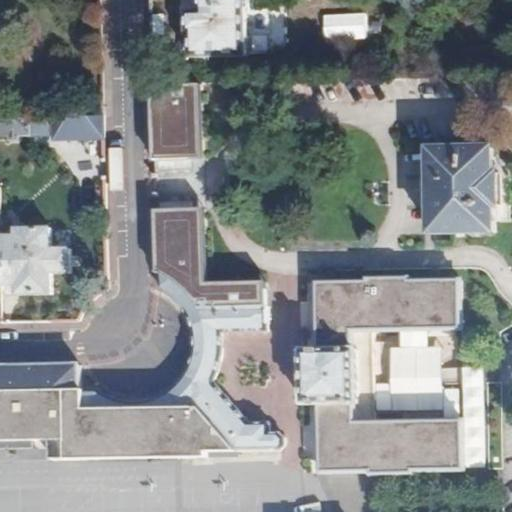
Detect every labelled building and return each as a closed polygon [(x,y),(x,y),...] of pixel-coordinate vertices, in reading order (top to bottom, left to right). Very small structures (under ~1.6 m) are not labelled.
[(194,11),(188,11),(188,35),(193,35),(193,56),(246,55),(245,0),(201,0),(202,3),(194,11)] [(205,83),(158,83),(159,173),(206,172),(205,83)] [(104,118),(55,118),(54,140),(105,138),(104,118)] [(30,119),(0,119),(0,137),(10,137),(10,143),(20,143),(20,137),(30,137),(30,119)] [(508,148),(493,148),(493,126),(431,126),(432,209),(493,208),(493,183),(508,183),(508,148)] [(210,262),(212,207),(161,207),(159,263),(210,262)] [(2,237),(1,286),(18,286),(18,295),(53,295),(53,274),(71,275),(71,249),(52,249),(52,229),(17,229),(17,237),(2,237)] [(159,263),(160,289),(170,295),(180,303),(187,312),(222,311),(221,288),(231,288),(229,262),(210,262),(159,263)] [(467,469),(465,423),(374,426),(371,334),(462,331),(462,306),(461,284),(411,285),(411,280),(371,281),(371,285),(320,287),(321,309),(323,354),(307,354),(308,407),(322,407),(325,475),(374,473),(374,477),(417,475),(417,471),(467,469)] [(187,312),(188,314),(192,324),(195,334),(224,334),(270,333),(269,310),(222,311),(187,312)] [(185,377),(180,383),(241,451),(241,453),(282,452),(288,447),(288,438),(283,432),(273,433),(273,423),(254,422),(215,379),(219,371),(223,361),(224,355),(224,349),(195,349),(193,358),(190,368),(185,377)] [(80,367),(0,368),(0,392),(71,391),(80,391),(80,367)] [(241,453),(241,451),(180,383),(176,387),(167,395),(159,398),(168,422),(181,420),(183,459),(209,458),(209,453),(241,453)] [(72,410),(85,410),(88,461),(183,459),(181,420),(168,422),(159,398),(156,400),(146,402),(132,403),(121,401),(107,397),(99,390),(80,391),(71,391),(72,410)] [(71,391),(0,392),(0,442),(67,442),(68,461),(88,461),(85,410),(72,410),(71,391)]
